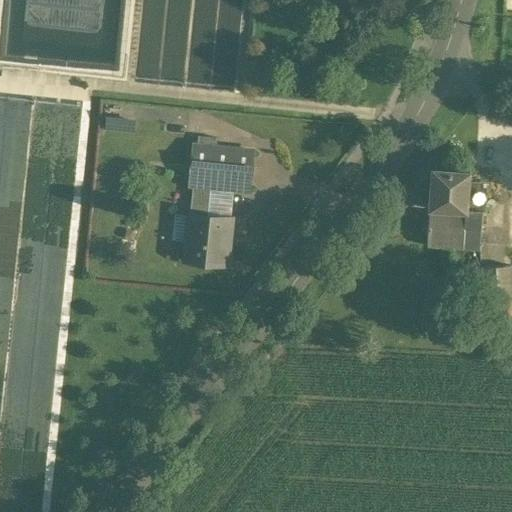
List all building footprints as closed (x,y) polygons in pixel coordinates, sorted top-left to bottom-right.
[(15,0),(14,7),(24,4),(27,16),(26,24),(30,35),(31,26),(48,21),(44,8),(63,3),(67,14),(65,25),(82,27),(80,40),(92,41),(93,33),(100,34),(105,0),(15,0)] [(136,104),(108,103),(107,114),(135,114),(136,104)] [(134,118),(108,115),(106,129),(132,133),(134,118)] [(211,187),(251,192),(255,151),(195,145),(191,185),(194,186),(211,187)] [(471,171),(436,168),(434,188),(432,204),(467,207),(469,186),(471,171)] [(196,215),(209,216),(211,187),(194,186),(189,232),(194,233),(196,215)] [(485,188),(469,186),(467,207),(432,204),(429,247),(479,252),(485,188)] [(432,204),(434,188),(417,187),(417,202),(432,204)] [(209,216),(196,215),(194,233),(189,232),(186,260),(227,264),(232,219),(209,216)] [(511,267),(480,269),(484,328),(480,328),(480,335),(511,332),(511,267)]
